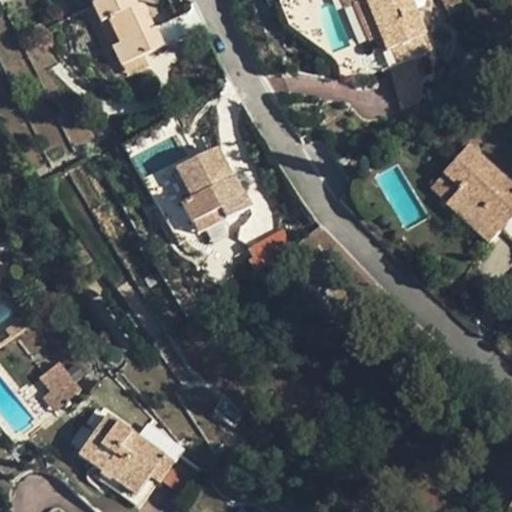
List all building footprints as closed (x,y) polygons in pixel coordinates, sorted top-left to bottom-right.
[(143,19),(149,15),(145,9),(142,6),(137,5),(134,0),(104,0),(93,5),(121,67),(124,65),(143,58),(164,46),(155,29),(149,31),(143,19)] [(391,0),(364,0),(372,17),(361,21),(368,41),(380,37),(386,52),(393,49),(399,65),(416,58),(431,52),(408,0),(399,0),(393,3),(391,0)] [(155,29),(149,15),(143,19),(149,31),(155,29)] [(176,18),(155,29),(164,46),(185,36),(176,18)] [(368,41),(386,52),(380,37),(368,41)] [(124,65),(127,75),(147,66),(143,58),(124,65)] [(422,85),(416,58),(399,65),(391,69),(402,109),(417,102),(422,85)] [(511,186),(468,148),(442,177),(459,192),(448,205),(490,243),(511,221),(502,213),(509,205),(511,207),(511,186)] [(193,199),(187,203),(183,206),(194,226),(222,210),(228,220),(252,207),(243,190),(239,192),(231,179),(216,150),(178,169),(193,199)] [(172,172),(187,203),(193,199),(178,169),(172,172)] [(235,177),(231,179),(239,192),(243,190),(235,177)] [(431,189),(448,205),(459,192),(442,177),(431,189)] [(511,221),(511,219),(511,207),(509,205),(502,213),(511,221)] [(199,235),(228,220),(222,210),(194,226),(199,235)] [(285,232),(247,242),(252,265),(290,255),(285,232)] [(101,265),(83,239),(73,245),(91,272),(101,265)] [(70,400),(82,391),(60,364),(49,372),(70,400)] [(56,412),(70,400),(49,372),(41,378),(51,392),(44,398),(56,412)] [(78,457),(101,474),(138,497),(151,477),(164,457),(95,409),(85,425),(96,432),(78,457)] [(151,477),(159,483),(161,482),(174,463),(164,457),(151,477)] [(141,508),(159,483),(151,477),(138,497),(101,474),(96,480),(141,508)]
